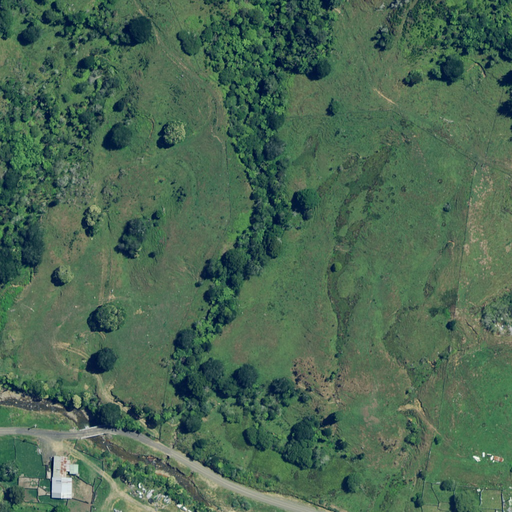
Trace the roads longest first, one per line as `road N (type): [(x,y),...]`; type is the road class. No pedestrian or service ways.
road 1 (unclassified): [(0,432),(127,430),(226,483),(309,511)]
road 2 (track): [(156,511),(128,499),(53,433)]
